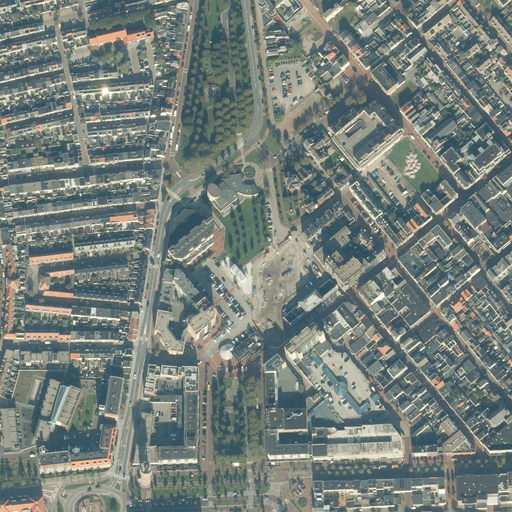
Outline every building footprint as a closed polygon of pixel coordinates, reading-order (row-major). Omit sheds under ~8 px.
[(33,17),(31,10),(29,0),(24,1),(26,8),(28,8),(30,17),(33,17)] [(111,1),(110,0),(108,0),(109,2),(110,5),(113,16),(118,14),(115,5),(113,6),(112,4),(112,1),(111,1)] [(273,0),(270,0),(268,2),(269,3),(271,6),(275,11),(280,8),(273,0)] [(343,8),(349,3),(346,0),(324,19),(327,22),(343,8)] [(376,12),(378,10),(381,9),(383,7),(385,5),(387,3),(384,0),(382,0),(377,4),(370,10),(372,12),(374,10),(376,12)] [(433,17),(437,14),(425,0),(422,0),(429,9),(427,10),(433,17)] [(442,10),(436,3),(433,0),(425,0),(437,14),(442,10)] [(442,10),(446,6),(440,0),(436,3),(442,10)] [(508,8),(511,4),(511,0),(497,0),(499,2),(504,8),(506,6),(508,8)] [(26,8),(24,1),(20,3),(21,10),(24,9),(26,17),(27,17),(28,17),(26,8)] [(461,9),(466,5),(463,1),(454,8),(456,11),(459,8),(461,9)] [(19,10),(21,10),(20,3),(15,4),(18,17),(19,20),(24,19),(23,16),(20,16),(19,10)] [(263,5),(260,8),(261,12),(263,13),(265,32),(266,32),(277,22),(281,26),(285,23),(275,11),(271,6),(269,3),(266,5),(263,5)] [(93,10),(92,7),(91,4),(85,5),(86,9),(90,8),(90,11),(90,14),(87,15),(89,21),(95,20),(93,13),(93,10)] [(462,15),(469,9),(466,5),(461,9),(459,11),(462,15)] [(8,17),(5,6),(1,7),(3,14),(5,13),(6,16),(6,20),(4,21),(5,23),(9,22),(9,21),(8,17)] [(429,20),(420,9),(419,8),(417,10),(420,13),(422,16),(420,18),(425,23),(429,20)] [(425,13),(422,9),(421,8),(420,9),(429,20),(433,17),(427,11),(425,13)] [(465,19),(473,13),(469,9),(462,15),(465,19)] [(160,26),(158,20),(157,12),(152,13),(154,21),(156,21),(157,26),(155,26),(156,31),(161,30),(160,26)] [(472,13),(473,13),(465,19),(469,23),(475,17),(472,13)] [(376,22),(379,20),(378,18),(374,14),(371,16),(376,22)] [(420,18),(418,19),(414,14),(412,15),(421,26),(425,23),(420,18)] [(417,30),(421,26),(412,15),(408,18),(411,22),(417,30)] [(448,24),(452,21),(447,15),(443,18),(448,24)] [(43,25),(41,25),(39,16),(36,17),(40,33),(44,32),(43,25)] [(369,18),(365,20),(364,21),(367,24),(370,28),(376,22),(371,16),(369,18)] [(479,21),(476,19),(475,17),(469,23),(472,26),(472,27),(477,22),(479,21)] [(501,21),(497,17),(490,23),(493,27),(501,21)] [(390,32),(392,31),(393,29),(402,22),(399,18),(397,20),(395,22),(393,24),(391,26),(389,27),(387,28),(390,32)] [(444,28),(448,24),(443,18),(439,21),(444,28)] [(440,31),(444,28),(439,21),(435,24),(440,31)] [(497,31),(504,25),(501,21),(493,27),(497,31)] [(398,32),(406,26),(402,22),(393,29),(392,31),(390,32),(391,34),(397,29),(398,31),(398,32)] [(481,27),(477,22),(472,27),(472,26),(469,29),(470,30),(472,28),(474,30),(472,32),(473,33),(475,31),(476,31),(476,30),(480,27),(481,27)] [(436,34),(440,31),(435,24),(431,28),(436,34)] [(285,33),(275,34),(274,25),(267,31),(266,32),(265,32),(266,42),(280,40),(282,40),(289,39),(285,33)] [(500,35),(507,29),(504,25),(497,31),(500,35)] [(409,30),(406,26),(398,32),(397,33),(399,35),(402,33),(404,34),(409,30)] [(125,29),(122,30),(121,27),(119,28),(117,28),(117,31),(96,36),(88,38),(89,42),(90,45),(90,47),(98,45),(98,47),(123,41),(124,46),(128,45),(128,44),(126,34),(125,29)] [(432,37),(436,34),(431,28),(427,31),(432,37)] [(89,42),(88,42),(85,29),(81,30),(82,38),(85,37),(86,43),(87,46),(90,45),(89,42)] [(503,39),(510,33),(507,29),(500,35),(503,39)] [(84,47),(82,38),(81,30),(76,31),(78,39),(80,39),(81,43),(82,47),(84,47)] [(148,41),(154,39),(152,30),(144,32),(146,40),(145,40),(146,41),(148,41)] [(164,33),(165,30),(156,32),(157,37),(158,38),(158,39),(163,37),(164,33)] [(342,41),(349,36),(345,30),(338,36),(342,41)] [(407,38),(412,34),(409,30),(404,34),(402,36),(403,37),(402,38),(404,41),(407,38)] [(487,34),(484,30),(483,30),(479,34),(478,34),(476,36),(477,37),(478,36),(480,38),(478,40),(479,41),(482,39),(482,38),(487,34)] [(428,41),(432,37),(427,31),(423,34),(428,41)] [(74,48),(74,47),(71,33),(66,34),(68,43),(71,43),(72,49),(74,48)] [(492,37),(490,35),(488,33),(487,34),(482,38),(482,39),(485,42),(492,37)] [(506,42),(511,37),(511,34),(510,33),(503,39),(506,42)] [(68,43),(66,34),(61,35),(63,43),(65,42),(66,47),(64,47),(65,51),(70,49),(68,43)] [(57,44),(56,39),(55,36),(50,37),(52,45),(54,53),(59,52),(58,49),(56,49),(54,45),(57,44)] [(347,47),(354,41),(349,36),(342,41),(347,47)] [(394,39),(392,40),(388,36),(387,38),(388,39),(395,48),(399,45),(394,39)] [(399,45),(403,42),(398,36),(394,39),(399,45)] [(390,52),(391,51),(395,48),(388,39),(387,38),(385,37),(383,38),(385,40),(382,42),(384,44),(390,52)] [(495,40),(495,41),(492,37),(485,42),(488,46),(495,40)] [(390,52),(384,44),(382,42),(379,39),(375,42),(376,44),(379,42),(383,47),(381,49),(382,50),(387,55),(390,52)] [(413,43),(419,50),(423,47),(417,39),(413,43)] [(41,52),(41,50),(40,47),(42,46),(41,40),(31,42),(34,52),(37,52),(37,54),(34,54),(35,58),(40,57),(39,55),(43,55),(42,51),(41,52)] [(492,50),(499,44),(495,40),(488,46),(492,50)] [(351,52),(358,46),(354,41),(347,47),(351,52)] [(31,56),(30,52),(30,49),(32,49),(30,42),(26,43),(29,58),(34,57),(33,55),(31,56)] [(29,58),(26,43),(21,44),(23,51),(25,50),(27,58),(24,58),(25,60),(30,59),(29,58)] [(415,53),(419,50),(413,43),(409,46),(415,53)] [(438,53),(445,48),(441,43),(435,49),(438,53)] [(24,58),(23,51),(21,44),(16,45),(18,52),(21,51),(23,61),(25,61),(25,60),(24,58)] [(325,60),(337,50),(332,44),(325,50),(326,51),(321,55),(322,56),(324,55),(326,56),(328,54),(329,54),(324,58),(325,60)] [(477,46),(475,44),(471,47),(476,53),(480,50),(480,49),(478,48),(477,46)] [(182,47),(175,45),(171,45),(170,52),(174,52),(181,53),(182,50),(181,50),(181,47),(182,47)] [(356,58),(363,52),(358,46),(351,52),(356,58)] [(411,56),(415,53),(409,46),(405,49),(411,56)] [(14,59),(14,57),(11,47),(7,48),(9,54),(11,54),(12,61),(10,61),(11,64),(15,63),(14,59)] [(367,53),(371,50),(368,47),(363,52),(356,58),(359,62),(368,54),(367,53)] [(472,56),(476,53),(471,47),(467,51),(472,56)] [(496,58),(505,51),(501,47),(496,52),(498,54),(493,58),(492,56),(489,58),(493,61),(496,58)] [(430,55),(428,53),(423,48),(408,60),(412,66),(423,57),(425,59),(430,55)] [(441,57),(448,51),(445,48),(438,53),(441,57)] [(383,58),(387,55),(382,50),(381,49),(378,52),(379,53),(383,58)] [(407,60),(411,56),(405,49),(401,52),(407,60)] [(335,59),(340,54),(337,51),(337,50),(325,60),(323,62),(326,66),(335,59)] [(362,65),(375,54),(372,50),(368,54),(359,62),(362,65)] [(449,57),(451,56),(448,51),(441,57),(445,61),(449,57)] [(468,60),(472,56),(467,51),(463,54),(468,60)] [(502,59),(508,55),(505,51),(496,58),(497,60),(501,57),(502,59)] [(383,58),(379,53),(378,52),(375,54),(362,65),(367,71),(383,58)] [(408,60),(407,60),(401,52),(397,55),(402,61),(404,60),(407,63),(405,64),(408,69),(412,66),(408,60)] [(58,58),(60,58),(59,54),(54,55),(58,71),(63,70),(61,62),(59,63),(58,58)] [(319,78),(328,72),(335,66),(344,59),(340,54),(335,59),(326,66),(316,74),(319,78)] [(405,64),(402,61),(397,55),(393,59),(401,68),(403,71),(404,72),(409,69),(408,69),(405,64)] [(49,65),(48,61),(48,60),(51,60),(50,56),(45,57),(46,60),(46,62),(49,73),(53,72),(52,65),(49,65)] [(41,60),(40,57),(35,58),(36,61),(39,75),(44,74),(42,67),(40,67),(38,61),(41,60)] [(428,68),(435,62),(432,58),(425,64),(428,68)] [(334,79),(338,75),(350,66),(344,59),(335,66),(328,72),(334,79)] [(398,70),(401,68),(393,59),(390,61),(398,70)] [(455,64),(459,61),(457,59),(453,62),(452,61),(447,65),(450,68),(455,64)] [(493,65),(491,63),(488,59),(484,62),(489,68),(493,65)] [(502,68),(508,63),(504,59),(498,64),(502,68)] [(25,71),(25,67),(23,61),(21,62),(23,71),(25,78),(30,77),(28,70),(25,71)] [(19,65),(18,62),(17,63),(17,64),(20,79),(25,78),(23,71),(21,72),(19,65)] [(405,82),(389,62),(385,66),(382,69),(373,76),(389,96),(398,88),(398,89),(405,82)] [(431,72),(439,66),(435,62),(428,68),(431,72)] [(458,67),(462,64),(460,62),(456,66),(455,64),(450,68),(452,72),(458,67)] [(485,71),(489,68),(484,62),(480,65),(485,71)] [(506,73),(511,68),(508,63),(502,68),(506,73)] [(470,68),(472,67),(469,64),(466,66),(461,70),(455,75),(458,79),(463,74),(470,68)] [(481,75),(485,71),(480,65),(476,69),(481,75)] [(9,74),(7,74),(5,66),(2,66),(3,73),(4,76),(6,83),(10,82),(9,74)] [(439,66),(431,72),(429,74),(434,82),(434,81),(444,73),(439,66)] [(77,83),(75,72),(74,67),(68,68),(69,71),(72,70),(72,71),(73,76),(70,76),(72,83),(77,83)] [(455,75),(461,70),(458,67),(452,72),(455,75)] [(461,82),(466,78),(472,73),(471,71),(465,76),(463,74),(458,79),(461,82)] [(437,85),(440,83),(442,81),(447,77),(444,73),(434,81),(436,83),(437,85)] [(463,85),(472,79),(473,77),(475,76),(474,74),(467,79),(466,78),(461,82),(463,85)] [(66,84),(65,77),(64,76),(59,77),(61,85),(63,94),(68,92),(67,89),(65,90),(63,84),(66,84)] [(442,87),(445,84),(450,80),(447,77),(442,81),(440,83),(441,85),(440,85),(442,87)] [(474,82),(477,79),(476,78),(473,80),(472,79),(463,85),(466,89),(474,82)] [(59,95),(55,79),(50,80),(52,87),(54,86),(55,91),(56,95),(59,95)] [(48,93),(45,81),(40,82),(43,92),(45,92),(46,94),(43,94),(44,98),(49,97),(48,93)] [(426,82),(419,88),(421,90),(428,85),(426,82)] [(478,87),(474,82),(466,89),(470,93),(476,88),(478,87)] [(35,100),(33,91),(31,84),(26,85),(28,93),(30,92),(32,101),(35,100)] [(30,101),(28,93),(26,85),(22,86),(24,96),(26,96),(28,102),(30,101)] [(25,102),(24,96),(22,86),(17,87),(19,98),(22,97),(23,103),(25,102)] [(473,97),(478,92),(480,90),(482,89),(479,86),(478,87),(476,88),(470,93),(473,97)] [(448,99),(452,96),(459,90),(456,87),(451,91),(449,93),(450,94),(447,97),(448,99)] [(16,104),(15,100),(13,88),(8,89),(10,97),(12,96),(14,105),(16,104)] [(476,100),(484,93),(487,91),(485,89),(482,92),(480,90),(478,92),(473,97),(476,100)] [(453,101),(462,94),(459,90),(452,96),(453,98),(451,99),(453,101)] [(66,97),(69,97),(68,93),(62,95),(63,98),(64,98),(67,111),(72,110),(70,101),(67,101),(66,97)] [(174,101),(175,96),(155,93),(154,98),(157,98),(157,96),(163,97),(163,99),(174,101)] [(406,119),(428,101),(421,93),(408,104),(409,105),(400,111),(402,114),(403,115),(406,119)] [(478,103),(486,98),(487,97),(484,93),(476,100),(478,103)] [(481,107),(487,103),(493,97),(495,95),(494,94),(487,99),(486,98),(478,103),(481,107)] [(62,95),(58,96),(62,112),(67,111),(64,98),(63,98),(62,95)] [(459,105),(466,99),(463,95),(457,100),(459,102),(457,103),(455,106),(456,107),(459,105)] [(58,113),(62,112),(58,96),(54,97),(54,98),(55,102),(58,113)] [(462,108),(469,103),(466,99),(459,105),(462,108)] [(39,117),(44,116),(40,100),(35,101),(36,104),(38,104),(40,110),(38,110),(39,117)] [(44,106),(42,100),(40,100),(44,116),(48,115),(46,105),(44,106)] [(429,106),(431,104),(428,101),(406,119),(409,123),(424,110),(425,109),(423,108),(427,105),(429,106)] [(484,111),(494,103),(493,101),(488,105),(487,103),(481,107),(484,111)] [(380,103),(377,105),(375,102),(361,114),(359,111),(355,114),(354,112),(352,111),(333,126),(330,129),(329,130),(336,139),(333,141),(357,171),(358,170),(360,171),(362,170),(363,171),(384,154),(401,140),(399,138),(402,136),(401,134),(404,132),(380,103)] [(25,113),(25,109),(23,103),(21,104),(25,120),(30,119),(28,113),(28,112),(25,113)] [(165,105),(159,103),(153,103),(153,108),(172,111),(173,106),(165,105)] [(466,111),(472,106),(469,103),(462,108),(465,112),(466,111)] [(497,105),(496,105),(494,103),(484,111),(487,114),(492,110),(497,106),(497,105)] [(19,114),(17,115),(14,106),(12,106),(16,123),(21,121),(19,114)] [(419,121),(426,115),(434,108),(432,106),(429,109),(426,112),(424,110),(409,123),(412,126),(419,121)] [(465,120),(467,118),(470,115),(475,111),(472,106),(466,111),(465,112),(464,113),(466,115),(456,123),(457,125),(464,119),(465,120)] [(490,117),(500,109),(501,108),(500,106),(494,111),(493,110),(492,110),(487,114),(490,117)] [(6,111),(6,110),(8,109),(8,107),(3,108),(4,114),(7,125),(11,124),(10,116),(9,114),(8,111),(6,111)] [(172,116),(172,111),(153,108),(151,118),(171,116),(172,116)] [(493,121),(503,113),(500,109),(490,117),(493,121)] [(496,124),(510,113),(507,109),(503,113),(493,121),(496,124)] [(472,119),(478,114),(475,111),(470,115),(471,117),(469,119),(470,121),(472,119)] [(419,134),(426,128),(428,127),(434,122),(436,120),(438,118),(440,116),(437,112),(433,116),(426,121),(415,130),(419,134)] [(498,128),(511,116),(510,113),(496,124),(498,128)] [(474,124),(481,118),(478,114),(472,119),(473,120),(473,119),(475,121),(473,122),(474,124)] [(426,118),(428,117),(426,115),(419,121),(412,126),(415,130),(426,121),(428,120),(426,118)] [(458,129),(450,119),(448,116),(444,120),(441,122),(437,126),(434,128),(423,137),(422,138),(431,149),(431,150),(440,142),(441,141),(444,141),(454,133),(458,129)] [(72,133),(71,129),(69,117),(64,119),(65,126),(68,126),(70,135),(73,135),(72,133)] [(478,127),(484,122),(481,118),(474,124),(469,128),(471,130),(476,125),(478,127)] [(51,136),(50,133),(49,130),(51,129),(50,122),(45,123),(48,134),(49,138),(53,137),(53,136),(51,136)] [(422,138),(423,137),(434,128),(437,126),(434,122),(428,127),(426,128),(419,134),(422,138)] [(478,133),(481,131),(487,125),(484,122),(478,127),(473,131),(474,133),(476,131),(478,133)] [(511,125),(510,122),(501,130),(501,131),(507,138),(511,134),(509,131),(511,127),(511,125)] [(169,134),(170,124),(163,123),(150,125),(149,131),(169,134)] [(38,136),(35,125),(31,126),(32,133),(35,133),(36,138),(34,139),(34,141),(39,140),(38,140),(38,136)] [(507,158),(498,148),(494,143),(490,139),(495,135),(487,125),(481,131),(478,133),(467,142),(464,145),(463,143),(447,156),(441,161),(455,178),(461,173),(461,172),(457,168),(465,161),(480,180),(507,158)] [(20,142),(17,129),(6,132),(9,142),(12,141),(12,139),(16,138),(17,143),(20,143),(20,142)] [(168,139),(169,134),(149,131),(148,136),(168,139)] [(309,152),(327,137),(323,132),(305,147),(309,152)] [(456,136),(454,134),(454,133),(444,141),(441,141),(440,142),(431,150),(435,153),(443,146),(456,136)] [(441,161),(447,156),(446,154),(450,150),(449,149),(449,148),(450,147),(460,139),(457,135),(456,136),(443,146),(435,153),(441,161)] [(500,146),(503,144),(495,135),(490,139),(494,143),(498,148),(500,146)] [(167,144),(168,139),(148,136),(148,138),(155,139),(154,142),(167,144)] [(320,150),(331,142),(327,137),(309,152),(313,157),(320,150)] [(11,156),(33,154),(36,153),(42,153),(40,140),(34,141),(24,142),(20,143),(17,143),(16,144),(16,150),(11,151),(11,156)] [(139,152),(138,147),(138,144),(136,144),(137,154),(137,161),(142,161),(144,153),(143,153),(143,151),(139,152)] [(500,146),(498,148),(507,158),(511,154),(503,144),(500,146)] [(165,154),(166,149),(158,147),(147,145),(146,150),(152,151),(165,154)] [(64,169),(62,152),(61,148),(53,149),(53,153),(53,156),(53,157),(53,159),(54,167),(55,170),(64,169)] [(152,156),(153,154),(152,154),(152,151),(146,150),(144,160),(151,160),(151,156),(152,156)] [(328,154),(328,152),(327,150),(323,153),(320,150),(313,157),(320,165),(329,157),(326,154),(328,154)] [(165,158),(165,154),(152,151),(152,154),(153,154),(152,156),(151,156),(151,160),(152,160),(153,154),(157,155),(157,157),(165,158)] [(43,160),(39,160),(38,153),(36,153),(38,169),(40,169),(44,168),(43,160)] [(30,161),(26,162),(26,155),(23,155),(25,171),(27,170),(31,170),(30,161)] [(511,166),(506,172),(507,173),(503,176),(502,175),(496,180),(507,193),(511,199),(511,166)] [(354,180),(351,177),(342,167),(339,170),(346,178),(350,183),(354,180)] [(472,173),(471,173),(468,169),(466,170),(466,171),(472,178),(476,184),(480,180),(472,171),(471,172),(472,173)] [(303,174),(308,180),(310,179),(313,177),(312,175),(313,174),(310,171),(309,172),(307,170),(304,172),(303,174)] [(346,178),(339,170),(335,173),(336,175),(339,174),(341,176),(339,178),(341,180),(346,186),(350,183),(346,178)] [(161,182),(161,178),(163,171),(145,173),(146,178),(146,181),(152,180),(153,182),(161,182)] [(464,173),(463,171),(461,172),(461,173),(473,187),(476,184),(472,178),(466,171),(464,173)] [(461,173),(455,178),(465,191),(467,191),(473,187),(461,173)] [(304,184),(308,180),(303,174),(298,177),(304,184)] [(242,178),(241,176),(241,175),(230,177),(230,179),(224,181),(224,179),(214,187),(214,189),(213,189),(211,190),(210,190),(209,191),(208,193),(207,194),(207,196),(207,198),(208,199),(210,201),(211,202),(213,202),(213,204),(220,213),(236,200),(237,199),(238,198),(238,197),(237,196),(238,194),(239,194),(244,196),(249,197),(254,196),(258,195),(257,190),(255,186),(252,187),(249,187),(246,186),(244,185),(242,184),(244,180),(243,179),(242,178)] [(292,177),(292,176),(287,176),(287,179),(286,180),(286,185),(288,185),(288,190),(290,190),(290,193),(296,192),(296,191),(300,190),(305,186),(304,184),(298,177),(298,176),(292,177)] [(93,209),(98,208),(97,203),(97,196),(96,193),(96,189),(95,178),(89,179),(90,187),(91,194),(92,203),(93,209)] [(341,180),(336,185),(341,191),(346,186),(341,180)] [(511,199),(507,193),(496,180),(492,183),(492,184),(498,190),(503,196),(505,195),(510,201),(511,199)] [(321,206),(324,204),(335,195),(325,183),(323,185),(321,187),(326,193),(317,200),(321,206)] [(350,192),(359,202),(369,194),(360,184),(350,192)] [(458,198),(458,197),(447,184),(440,189),(452,204),(458,199),(458,198)] [(511,207),(503,196),(498,190),(492,184),(485,190),(484,190),(493,200),(504,214),(511,207)] [(40,200),(42,200),(43,200),(41,185),(39,185),(35,185),(36,194),(40,193),(40,200)] [(28,202),(30,201),(29,186),(26,186),(22,187),(23,195),(27,195),(28,202)] [(16,188),(16,187),(14,188),(10,188),(12,204),(14,203),(17,203),(18,203),(16,188)] [(143,203),(141,194),(141,189),(139,189),(137,189),(132,190),(132,195),(133,195),(134,204),(143,203)] [(445,210),(452,204),(440,189),(432,195),(445,210)] [(511,207),(504,214),(493,200),(484,190),(484,191),(483,192),(482,192),(482,193),(480,195),(479,195),(478,196),(477,196),(491,213),(504,228),(511,222),(511,224),(511,223),(511,207)] [(319,208),(314,203),(309,196),(307,194),(304,191),(302,193),(302,197),(304,199),(305,200),(306,201),(308,205),(306,206),(309,209),(307,211),(310,215),(319,208)] [(432,195),(429,191),(426,194),(429,197),(428,198),(441,213),(445,210),(432,195)] [(367,212),(377,204),(369,194),(359,202),(367,212)] [(441,213),(428,198),(425,195),(421,198),(437,217),(441,213)] [(504,228),(491,213),(477,196),(471,202),(471,203),(470,204),(477,213),(478,212),(487,224),(496,234),(492,238),(493,240),(490,243),(489,244),(498,254),(511,243),(500,231),(504,228)] [(236,206),(234,204),(233,205),(232,205),(223,212),(225,215),(235,207),(234,207),(236,206)] [(377,204),(367,212),(375,222),(376,223),(385,215),(386,215),(377,204)] [(431,218),(420,204),(414,209),(412,211),(413,212),(425,226),(426,226),(425,226),(428,224),(429,223),(430,223),(430,222),(432,220),(433,220),(432,220),(431,218)] [(478,212),(477,213),(470,204),(463,209),(462,210),(462,209),(458,212),(467,222),(473,230),(476,233),(479,237),(482,240),(485,238),(490,243),(493,240),(492,238),(496,234),(487,224),(478,212)] [(343,209),(339,205),(332,211),(335,215),(343,209)] [(198,220),(190,210),(183,210),(179,213),(178,220),(175,222),(173,236),(170,238),(167,260),(169,263),(185,264),(187,262),(190,263),(198,256),(199,256),(203,254),(203,253),(205,250),(206,251),(210,248),(210,243),(212,241),(213,231),(211,227),(212,226),(211,224),(210,224),(209,225),(205,221),(198,220)] [(421,230),(425,226),(413,212),(412,211),(412,210),(408,213),(409,214),(421,230)] [(353,219),(348,212),(347,214),(345,215),(350,222),(353,219)] [(473,230),(467,222),(458,212),(455,215),(470,233),(473,230)] [(330,224),(335,220),(329,213),(324,217),(330,224)] [(400,220),(403,218),(399,213),(386,223),(380,228),(384,233),(390,228),(400,220)] [(414,236),(421,230),(409,214),(405,217),(401,220),(407,227),(414,236)] [(469,233),(470,233),(455,215),(449,220),(449,221),(449,222),(463,239),(468,235),(467,233),(468,232),(469,233)] [(320,220),(326,227),(330,224),(324,217),(320,220)] [(380,228),(386,223),(382,218),(376,223),(380,228)] [(326,227),(320,220),(318,222),(315,224),(321,231),(326,227)] [(410,239),(414,236),(407,227),(401,220),(397,224),(400,227),(410,239)] [(321,231),(315,224),(316,224),(313,226),(311,228),(317,234),(321,231)] [(400,227),(397,224),(393,227),(406,242),(410,239),(400,227)] [(323,247),(314,255),(324,267),(325,269),(328,273),(340,287),(344,292),(345,293),(345,292),(348,289),(348,290),(349,289),(352,286),(353,286),(353,287),(357,284),(357,283),(356,283),(360,280),(361,280),(361,279),(363,277),(364,277),(360,271),(355,266),(354,266),(349,259),(348,258),(353,254),(354,255),(355,257),(359,254),(350,243),(357,237),(360,234),(363,231),(360,227),(350,234),(348,231),(348,232),(345,229),(324,246),(323,247)] [(406,242),(393,227),(389,230),(402,245),(402,246),(402,245),(403,245),(403,244),(404,243),(405,243),(406,243),(406,242)] [(317,234),(311,228),(309,229),(307,231),(312,238),(317,234)] [(456,249),(450,242),(439,228),(431,234),(449,255),(456,249)] [(397,249),(402,245),(389,230),(385,234),(397,249)] [(479,237),(476,233),(473,230),(470,233),(469,233),(468,232),(467,233),(468,235),(463,239),(469,245),(479,237)] [(312,238),(307,231),(302,235),(306,239),(307,241),(308,242),(312,238)] [(362,242),(368,237),(363,231),(360,234),(357,237),(360,240),(362,242)] [(449,255),(431,234),(431,235),(423,242),(423,241),(423,242),(437,260),(438,261),(435,264),(438,267),(446,261),(443,257),(446,255),(447,257),(449,255)] [(263,269),(262,272),(263,289),(263,308),(264,311),(264,314),(265,335),(268,343),(276,344),(280,345),(291,336),(277,318),(276,318),(275,311),(275,304),(274,304),(273,287),(272,275),(273,274),(274,274),(275,273),(281,269),(283,270),(292,262),(291,261),(289,259),(300,250),(299,248),(300,247),(307,241),(306,239),(302,235),(299,237),(294,241),(288,246),(286,247),(286,248),(283,251),(283,250),(276,255),(278,257),(274,260),(273,259),(270,261),(269,262),(267,264),(265,266),(264,267),(263,269)] [(366,248),(373,243),(368,237),(362,242),(366,248)] [(419,245),(426,253),(430,259),(433,263),(434,262),(437,260),(423,242),(419,245)] [(151,245),(138,243),(138,245),(143,246),(142,251),(145,252),(146,251),(146,250),(150,251),(151,245)] [(379,251),(373,243),(366,249),(379,265),(386,259),(383,255),(380,251),(379,251)] [(495,257),(483,243),(480,246),(481,248),(483,248),(484,248),(484,249),(485,249),(486,250),(489,254),(489,255),(490,255),(490,256),(490,257),(490,258),(491,260),(495,257)] [(430,259),(426,253),(419,245),(411,251),(426,269),(433,263),(430,259)] [(465,252),(462,248),(461,248),(457,251),(446,261),(438,267),(446,277),(449,274),(448,273),(448,272),(451,270),(448,267),(446,269),(445,268),(465,252)] [(366,249),(358,256),(360,257),(371,271),(379,265),(366,249)] [(418,276),(426,269),(411,251),(403,258),(418,276)] [(455,267),(456,266),(468,256),(465,252),(445,268),(446,269),(448,267),(451,270),(455,267)] [(356,258),(355,257),(354,255),(353,254),(348,258),(349,259),(354,266),(355,266),(360,271),(364,277),(365,276),(371,271),(360,257),(358,256),(356,258)] [(458,270),(471,259),(468,256),(456,266),(455,267),(458,270)] [(413,280),(418,276),(403,258),(398,262),(413,280)] [(468,269),(474,263),(471,259),(458,270),(460,272),(466,267),(468,269)] [(505,260),(501,264),(504,267),(505,269),(508,272),(511,268),(509,265),(508,264),(505,260)] [(465,278),(478,267),(474,263),(468,269),(462,274),(465,278)] [(501,264),(498,267),(499,268),(498,269),(500,271),(501,272),(503,275),(508,272),(505,269),(504,267),(501,264)] [(418,285),(437,269),(434,265),(415,281),(416,282),(417,282),(418,283),(417,284),(418,285)] [(407,285),(392,267),(387,271),(399,284),(396,287),(399,291),(407,285)] [(468,281),(481,271),(478,267),(465,278),(468,281)] [(421,289),(440,273),(437,269),(418,285),(421,289)] [(496,269),(493,271),(495,275),(496,276),(499,279),(503,275),(501,272),(500,271),(498,269),(497,270),(496,269)] [(396,287),(399,284),(387,271),(383,274),(398,292),(399,291),(396,287)] [(492,272),(488,276),(491,280),(494,283),(497,281),(499,279),(496,276),(495,275),(493,271),(492,272)] [(176,274),(175,274),(167,272),(165,272),(161,295),(160,299),(160,303),(172,305),(174,290),(176,289),(187,302),(187,307),(192,307),(192,308),(194,311),(195,312),(192,315),(198,322),(194,324),(193,322),(189,324),(186,326),(188,329),(185,332),(184,333),(183,335),(182,336),(182,338),(181,339),(181,344),(180,346),(176,345),(166,332),(169,316),(158,315),(155,335),(157,335),(157,337),(168,352),(169,353),(169,355),(181,357),(187,352),(183,347),(184,345),(190,340),(191,341),(193,339),(196,342),(207,332),(207,331),(212,327),(213,326),(214,325),(214,324),(215,323),(215,322),(215,321),(215,319),(214,318),(214,317),(211,314),(209,311),(209,310),(204,304),(196,311),(194,308),(194,307),(199,307),(199,304),(202,302),(197,295),(184,279),(183,278),(180,275),(179,275),(179,274),(179,273),(178,273),(177,273),(176,273),(176,274)] [(49,280),(49,278),(50,278),(49,273),(44,273),(44,278),(41,278),(41,282),(41,284),(41,287),(41,291),(43,291),(43,296),(48,296),(48,291),(49,291),(49,290),(50,290),(51,280),(49,280)] [(424,293),(443,277),(440,273),(421,289),(424,293)] [(457,273),(456,275),(464,285),(468,282),(461,274),(459,276),(457,273)] [(395,295),(398,292),(383,274),(380,277),(395,295)] [(452,278),(453,280),(454,279),(461,288),(464,285),(456,275),(452,278)] [(360,293),(359,296),(365,303),(371,310),(378,304),(379,303),(380,303),(383,300),(385,299),(389,303),(395,298),(394,296),(395,295),(380,277),(372,283),(371,284),(365,289),(360,293)] [(443,283),(446,280),(443,277),(424,293),(427,297),(443,283)] [(457,291),(461,288),(454,279),(453,280),(452,281),(454,284),(453,285),(457,291)] [(488,287),(483,281),(482,279),(468,290),(472,294),(475,298),(476,297),(488,287)] [(19,281),(16,281),(8,280),(7,285),(7,286),(7,291),(15,291),(18,291),(18,290),(19,286),(19,281)] [(283,319),(282,319),(283,320),(290,329),(291,329),(298,323),(306,317),(315,310),(337,291),(338,292),(338,291),(338,290),(334,286),(330,281),(329,281),(283,319)] [(447,285),(449,284),(447,282),(444,285),(443,283),(427,297),(431,301),(442,291),(442,290),(444,288),(446,287),(447,285)] [(510,287),(511,285),(511,282),(501,292),(504,295),(511,289),(510,287)] [(452,287),(450,289),(447,285),(446,287),(452,295),(456,292),(452,287)] [(410,288),(408,286),(401,292),(403,294),(410,288)] [(449,298),(452,295),(446,287),(444,288),(447,291),(445,293),(449,298)] [(491,291),(488,287),(476,297),(479,301),(484,297),(485,296),(491,291)] [(405,296),(400,300),(402,302),(414,293),(410,288),(403,294),(405,296)] [(472,294),(468,290),(466,293),(472,301),(475,298),(472,294)] [(437,308),(449,298),(442,291),(431,301),(437,308)] [(487,302),(494,295),(491,291),(485,296),(487,298),(482,302),(484,304),(487,302)] [(400,300),(392,307),(394,310),(394,309),(396,311),(404,304),(405,306),(417,297),(414,293),(402,302),(400,300)] [(475,304),(472,301),(466,293),(462,296),(467,302),(468,300),(471,303),(469,305),(471,307),(475,304)] [(490,305),(498,299),(494,295),(487,302),(484,304),(486,306),(482,309),(484,310),(490,305)] [(404,304),(396,311),(399,315),(407,309),(408,310),(409,311),(420,301),(417,297),(405,306),(404,304)] [(463,308),(467,305),(460,297),(457,300),(463,308)] [(493,309),(501,303),(498,299),(490,305),(491,308),(488,310),(489,312),(493,309)] [(355,318),(358,316),(361,313),(361,312),(351,300),(345,306),(352,314),(355,318)] [(390,307),(385,300),(381,303),(380,303),(379,303),(378,304),(379,305),(371,311),(377,318),(390,307)] [(454,316),(462,309),(463,308),(457,300),(442,313),(442,314),(447,321),(454,316)] [(420,301),(409,311),(412,315),(418,310),(424,305),(420,301)] [(496,313),(504,307),(501,303),(493,309),(495,311),(489,316),(491,317),(496,313)] [(424,305),(418,310),(421,314),(427,309),(424,305)] [(353,332),(360,326),(361,325),(355,318),(352,314),(345,306),(337,312),(351,330),(353,332)] [(390,307),(377,318),(380,321),(393,310),(394,310),(392,307),(391,308),(390,307)] [(494,321),(496,320),(499,317),(507,311),(504,307),(496,313),(491,317),(494,321)] [(399,315),(411,330),(417,325),(411,318),(411,317),(413,316),(412,315),(409,311),(408,310),(407,309),(399,315)] [(425,318),(431,314),(427,309),(421,314),(425,318)] [(386,328),(399,317),(393,310),(380,321),(386,328)] [(425,318),(421,314),(418,310),(412,315),(413,316),(415,314),(421,322),(425,318)] [(502,321),(510,315),(507,311),(499,317),(501,319),(498,322),(499,323),(502,321)] [(348,333),(349,331),(351,330),(337,312),(334,315),(338,321),(348,333)] [(361,325),(367,320),(365,318),(361,313),(358,316),(355,318),(361,325)] [(457,320),(464,314),(463,313),(461,315),(460,314),(455,318),(454,316),(447,321),(454,329),(460,324),(466,319),(465,317),(463,319),(462,318),(458,322),(457,320)] [(417,325),(421,322),(415,314),(413,316),(411,317),(411,318),(417,325)] [(334,315),(327,320),(342,338),(348,333),(338,321),(334,315)] [(503,326),(511,319),(511,317),(510,315),(502,321),(504,323),(497,328),(499,330),(503,326)] [(388,332),(402,321),(399,317),(386,328),(388,332)] [(460,337),(480,321),(477,317),(473,320),(470,322),(468,324),(457,333),(460,337)] [(441,334),(445,331),(435,319),(431,322),(441,334)] [(457,333),(468,324),(470,322),(468,319),(466,321),(466,322),(461,326),(460,324),(454,329),(457,333)] [(505,332),(511,326),(511,319),(503,326),(505,329),(503,330),(505,332)] [(327,320),(321,325),(329,336),(333,341),(338,341),(342,338),(327,320)] [(360,340),(374,328),(368,321),(360,327),(353,332),(360,340),(350,348),(356,356),(360,352),(366,348),(366,347),(360,340)] [(391,335),(400,328),(402,326),(404,324),(402,321),(388,332),(391,335)] [(475,336),(472,332),(482,324),(480,321),(460,337),(467,345),(475,337),(476,337),(478,335),(477,334),(475,336)] [(437,337),(439,335),(441,334),(431,322),(427,325),(436,336),(437,337)] [(410,331),(405,324),(404,324),(402,326),(404,328),(402,330),(402,331),(394,338),(396,341),(398,342),(401,339),(410,331)] [(432,339),(436,336),(427,325),(424,329),(432,339)] [(394,338),(402,331),(402,330),(404,328),(402,326),(400,328),(391,335),(394,338)] [(380,336),(376,330),(374,328),(360,340),(366,347),(380,336)] [(331,348),(326,343),(323,338),(316,329),(315,330),(309,335),(294,347),(293,348),(292,349),(289,351),(286,354),(293,363),(294,363),(302,372),(301,372),(303,374),(306,378),(307,379),(311,383),(312,385),(315,389),(316,390),(325,401),(361,373),(361,372),(360,371),(359,371),(356,367),(355,365),(355,366),(351,361),(352,361),(350,360),(347,356),(346,355),(345,355),(337,354),(336,354),(336,353),(335,354),(332,350),(332,349),(331,348)] [(425,346),(432,339),(424,329),(416,335),(425,346)] [(437,344),(448,335),(445,331),(441,334),(439,335),(441,337),(435,342),(437,344)] [(442,345),(451,338),(448,335),(437,344),(435,346),(432,343),(425,349),(429,353),(430,355),(431,354),(438,349),(442,345)] [(250,351),(254,356),(265,347),(256,336),(234,354),(238,360),(250,351)] [(383,339),(382,338),(380,336),(366,347),(366,348),(369,351),(369,350),(377,344),(383,339)] [(405,352),(419,340),(415,336),(401,347),(405,352)] [(479,341),(476,337),(475,337),(467,345),(470,348),(479,341)] [(442,352),(454,342),(451,338),(442,345),(444,347),(439,351),(438,349),(431,354),(434,358),(441,353),(442,352)] [(379,349),(386,344),(386,343),(383,340),(383,339),(377,344),(369,350),(372,354),(378,349),(379,349)] [(478,344),(482,341),(481,339),(479,341),(470,348),(473,352),(480,347),(478,344)] [(419,340),(405,352),(408,355),(422,344),(419,340)] [(450,352),(457,346),(454,342),(442,352),(443,353),(442,354),(443,354),(449,350),(450,352)] [(476,356),(482,351),(481,349),(485,345),(485,344),(484,343),(480,347),(473,352),(476,356)] [(381,361),(393,351),(386,344),(379,349),(372,355),(362,363),(368,371),(378,363),(380,362),(381,361)] [(422,344),(408,355),(411,360),(425,349),(422,344)] [(233,348),(231,347),(229,346),(227,346),(223,348),(221,350),(220,353),(221,355),(222,357),(224,359),(226,360),(229,359),(231,358),(232,356),(230,354),(235,350),(234,348),(233,348)] [(455,354),(460,349),(457,346),(450,352),(444,357),(442,359),(445,362),(448,360),(446,357),(450,355),(453,352),(455,354)] [(479,360),(485,355),(489,352),(487,350),(490,348),(489,347),(490,347),(489,346),(482,351),(476,356),(479,360)] [(425,349),(411,360),(415,365),(429,353),(427,351),(425,349),(425,348),(425,349)] [(455,361),(464,354),(461,350),(455,355),(457,356),(453,359),(455,361)] [(482,364),(489,359),(492,356),(490,354),(493,351),(492,350),(489,352),(485,355),(479,360),(482,364)] [(381,367),(382,366),(387,362),(396,355),(393,351),(381,361),(380,362),(378,363),(381,367)] [(17,359),(19,360),(19,352),(15,352),(15,355),(13,354),(6,352),(6,355),(5,355),(4,359),(13,362),(14,358),(17,359)] [(430,355),(429,353),(415,365),(421,371),(431,363),(435,360),(434,358),(431,354),(430,355)] [(437,361),(438,362),(442,359),(444,357),(441,353),(434,358),(435,360),(437,361)] [(486,368),(492,363),(492,362),(494,360),(492,358),(497,355),(496,353),(492,356),(489,359),(482,364),(486,368)] [(464,366),(470,361),(464,354),(455,361),(452,363),(450,360),(446,364),(448,366),(429,382),(435,389),(449,377),(450,376),(450,377),(457,372),(464,366)] [(385,370),(399,359),(396,355),(387,362),(382,366),(381,367),(384,370),(385,370)] [(4,359),(3,365),(13,368),(14,362),(13,362),(4,359)] [(304,388),(280,359),(268,369),(266,372),(266,375),(269,460),(271,460),(271,461),(287,460),(286,459),(294,459),(294,460),(310,459),(309,431),(308,415),(308,400),(304,400),(304,388)] [(388,374),(394,369),(402,362),(399,359),(385,370),(387,373),(388,374)] [(427,378),(435,372),(441,366),(444,363),(445,362),(442,359),(438,362),(438,363),(424,375),(427,378)] [(496,367),(501,362),(499,360),(496,363),(495,361),(492,363),(486,368),(489,372),(496,367)] [(438,363),(438,362),(437,361),(432,365),(431,363),(421,371),(424,375),(438,363)] [(456,386),(476,369),(470,361),(464,366),(457,372),(450,377),(450,376),(449,377),(452,381),(438,392),(441,396),(451,388),(455,385),(456,386)] [(403,365),(404,365),(402,362),(394,369),(388,374),(395,381),(408,371),(403,365)] [(492,376),(501,368),(504,366),(501,362),(496,367),(489,372),(492,376)] [(384,370),(381,367),(378,363),(368,371),(374,378),(380,373),(384,370)] [(448,366),(446,364),(445,363),(444,363),(441,366),(435,372),(427,378),(429,382),(448,366)] [(13,368),(3,365),(1,370),(11,373),(13,368)] [(495,379),(509,368),(507,366),(502,370),(501,368),(492,376),(495,379)] [(144,395),(147,396),(148,396),(150,396),(154,397),(154,396),(156,379),(157,378),(157,379),(157,377),(159,369),(154,368),(151,368),(149,368),(148,375),(144,395)] [(499,384),(504,379),(503,379),(510,374),(508,372),(511,370),(509,368),(495,379),(499,384)] [(161,374),(160,378),(163,378),(177,380),(178,380),(178,377),(179,371),(177,370),(174,370),(173,370),(172,370),(169,370),(168,370),(166,369),(163,369),(161,369),(161,371),(161,374)] [(0,374),(0,375),(9,378),(10,378),(11,373),(1,370),(0,374)] [(390,385),(394,382),(386,373),(384,370),(380,373),(374,378),(375,379),(384,390),(388,387),(387,387),(390,385)] [(14,391),(14,393),(12,398),(12,399),(11,401),(8,400),(9,411),(19,410),(22,451),(35,447),(37,446),(38,443),(46,445),(47,442),(48,442),(51,434),(50,434),(51,431),(52,431),(54,432),(65,436),(66,432),(69,426),(76,408),(81,395),(79,394),(70,390),(69,393),(67,392),(68,390),(69,386),(64,385),(63,385),(64,382),(65,379),(67,372),(66,372),(64,372),(61,372),(58,372),(56,372),(53,372),(51,372),(45,372),(42,372),(40,372),(34,372),(31,372),(29,372),(26,372),(23,371),(19,371),(19,374),(18,378),(17,380),(17,382),(15,388),(14,391)] [(178,377),(178,380),(183,380),(184,381),(185,381),(185,390),(185,395),(185,397),(198,397),(198,395),(198,390),(198,372),(180,372),(180,371),(179,371),(178,377)] [(462,393),(463,393),(469,387),(480,379),(475,372),(457,386),(458,388),(462,393)] [(10,378),(9,378),(0,375),(0,380),(8,383),(10,378)] [(413,376),(412,375),(411,375),(401,384),(398,386),(404,394),(418,382),(413,376)] [(511,378),(511,375),(505,381),(504,379),(499,384),(501,387),(511,378)] [(438,392),(452,381),(449,377),(435,389),(438,392)] [(479,386),(485,380),(483,377),(480,379),(469,387),(471,389),(477,384),(479,386)] [(505,391),(510,386),(511,384),(511,382),(511,381),(511,378),(501,387),(505,391)] [(0,386),(2,387),(7,388),(8,383),(0,380),(0,386)] [(118,421),(124,383),(111,381),(107,406),(106,406),(105,413),(99,412),(99,417),(105,418),(105,419),(106,419),(117,421),(118,421)] [(468,401),(469,401),(473,397),(480,392),(489,385),(486,381),(465,398),(466,399),(468,401)] [(408,398),(415,392),(422,386),(418,382),(404,394),(407,397),(408,398)] [(458,388),(456,386),(455,385),(451,388),(441,396),(444,400),(452,393),(454,392),(458,388)] [(488,398),(495,392),(489,385),(480,392),(484,397),(486,396),(488,398)] [(404,394),(398,386),(394,390),(401,399),(397,403),(398,404),(399,404),(400,406),(401,406),(401,405),(403,407),(403,408),(407,405),(410,402),(411,402),(410,401),(411,401),(408,398),(407,397),(404,394)] [(424,389),(424,390),(422,386),(415,392),(408,398),(411,401),(425,390),(424,389)] [(450,407),(462,397),(464,396),(462,393),(458,388),(454,392),(452,393),(444,400),(450,407)] [(397,403),(401,399),(394,390),(390,393),(395,399),(397,403)] [(413,405),(414,404),(427,393),(425,390),(411,401),(413,405)] [(492,402),(498,396),(495,392),(488,398),(481,404),(483,406),(490,400),(492,402)] [(397,403),(395,399),(390,393),(386,396),(385,397),(393,406),(397,403)] [(421,412),(434,401),(431,397),(430,397),(427,393),(414,404),(413,405),(414,406),(416,408),(417,409),(418,411),(420,413),(421,412)] [(466,399),(465,398),(464,396),(462,397),(450,407),(453,410),(466,399)] [(498,397),(499,397),(498,396),(492,402),(488,405),(489,407),(494,403),(495,405),(502,400),(501,400),(498,397)] [(177,448),(158,448),(159,465),(159,470),(197,468),(197,464),(197,453),(196,453),(196,448),(197,448),(198,402),(198,397),(185,397),(182,397),(179,397),(177,397),(176,397),(176,402),(178,402),(177,448)] [(479,405),(474,399),(473,397),(469,401),(468,401),(469,402),(471,405),(473,404),(476,408),(478,407),(479,405)] [(469,402),(468,401),(466,399),(453,410),(456,414),(469,402)] [(482,416),(493,430),(496,427),(497,429),(498,428),(497,428),(503,423),(511,416),(510,415),(510,414),(509,414),(507,412),(508,412),(507,412),(505,410),(506,409),(505,409),(504,408),(506,406),(502,400),(495,405),(493,407),(493,408),(494,407),(495,408),(498,407),(500,409),(492,415),(491,415),(488,411),(486,413),(482,416)] [(404,414),(413,407),(413,406),(414,406),(413,405),(411,401),(410,401),(411,402),(410,402),(407,405),(403,408),(403,407),(400,409),(404,414)] [(424,416),(437,405),(434,401),(421,412),(422,414),(424,416)] [(459,417),(466,411),(468,410),(469,409),(472,406),(471,405),(469,402),(456,414),(459,417)] [(431,416),(440,409),(437,405),(424,416),(423,417),(426,421),(427,421),(428,419),(431,416)] [(416,408),(414,406),(413,406),(413,407),(404,414),(408,419),(418,411),(417,409),(416,408)] [(461,421),(469,415),(470,414),(475,409),(472,406),(469,409),(468,410),(466,411),(459,417),(461,421)] [(429,425),(430,424),(444,413),(440,409),(431,416),(428,419),(427,421),(428,423),(429,425)] [(464,424),(470,419),(478,413),(475,409),(470,414),(469,415),(461,421),(464,424)] [(4,449),(4,456),(20,454),(20,452),(22,451),(19,410),(9,411),(0,412),(0,416),(1,416),(2,419),(1,419),(1,423),(2,423),(3,431),(2,431),(2,438),(4,438),(4,446),(3,446),(4,449)] [(422,415),(420,413),(418,411),(408,419),(411,423),(422,415)] [(447,417),(447,416),(444,413),(430,424),(433,428),(437,424),(447,417)] [(468,428),(475,422),(481,417),(478,414),(465,425),(468,428)] [(141,415),(133,466),(159,465),(158,448),(150,449),(150,446),(154,417),(141,415)] [(503,423),(505,422),(506,423),(504,425),(507,428),(511,424),(511,415),(511,416),(503,423)] [(436,432),(450,420),(448,418),(447,417),(437,424),(433,428),(436,432)] [(471,432),(484,421),(482,419),(476,424),(475,422),(468,428),(468,429),(471,432)] [(460,432),(450,420),(436,432),(442,439),(438,442),(438,449),(460,432)] [(475,428),(471,432),(472,433),(473,434),(474,436),(481,430),(483,428),(487,425),(484,421),(475,428)] [(511,424),(507,428),(498,435),(498,436),(494,440),(485,448),(488,451),(494,454),(507,454),(506,436),(511,435),(511,424)] [(434,433),(430,428),(427,425),(424,428),(417,434),(412,438),(413,458),(424,457),(424,456),(427,456),(427,457),(427,440),(434,433)] [(477,440),(490,429),(487,425),(481,430),(474,436),(477,440)] [(328,431),(329,461),(403,458),(402,441),(392,428),(328,431)] [(70,459),(71,472),(111,467),(112,456),(113,456),(113,455),(113,453),(114,453),(114,452),(113,452),(115,441),(117,431),(111,430),(105,429),(104,429),(100,456),(88,457),(70,459)] [(490,429),(477,440),(481,444),(490,435),(493,433),(490,429)] [(314,459),(314,461),(329,461),(328,431),(313,431),(314,459)] [(438,442),(442,439),(436,432),(434,433),(427,440),(427,457),(438,456),(438,457),(439,457),(439,456),(439,455),(438,449),(438,442)] [(464,437),(460,432),(438,449),(439,455),(439,456),(439,457),(443,456),(446,456),(449,456),(472,455),(473,455),(474,455),(475,454),(475,453),(475,452),(475,451),(475,450),(474,449),(467,441),(466,439),(464,438),(464,437)] [(485,448),(494,440),(490,435),(481,444),(484,448),(485,448)] [(71,472),(70,459),(60,460),(60,458),(45,459),(44,454),(39,455),(40,460),(39,460),(39,461),(38,461),(40,475),(71,472)] [(140,479),(138,480),(138,481),(138,483),(140,482),(141,484),(142,485),(143,486),(145,486),(146,486),(148,486),(149,485),(150,484),(150,483),(151,482),(151,480),(151,479),(151,478),(150,477),(150,476),(149,475),(148,475),(147,475),(146,474),(145,474),(144,474),(143,475),(142,476),(141,476),(140,477),(140,478),(140,479)] [(463,482),(458,482),(459,505),(465,505),(465,508),(476,508),(476,510),(488,509),(487,502),(498,502),(497,499),(499,499),(499,498),(498,481),(498,480),(476,481),(475,475),(463,476),(463,482)] [(499,481),(498,481),(499,498),(501,498),(501,504),(507,504),(507,498),(509,498),(508,478),(500,478),(500,479),(499,479),(499,481)] [(413,507),(423,506),(423,481),(422,481),(422,482),(421,482),(421,481),(416,482),(415,482),(413,482),(412,482),(413,494),(413,503),(413,507)] [(423,506),(431,506),(431,503),(431,500),(431,493),(430,481),(423,481),(423,506)] [(439,492),(439,481),(430,481),(431,493),(439,492)] [(395,507),(395,505),(394,482),(394,483),(384,483),(385,508),(395,507)] [(409,494),(413,494),(412,482),(408,482),(397,482),(397,483),(395,483),(395,482),(394,482),(395,505),(401,505),(401,494),(409,494)] [(362,509),(370,508),(369,483),(361,484),(362,509)] [(370,508),(378,508),(377,483),(369,483),(370,508)] [(378,508),(385,508),(384,483),(377,483),(378,508)] [(347,510),(346,485),(346,484),(340,485),(339,485),(340,504),(340,510),(347,510)] [(355,509),(354,484),(348,484),(347,484),(347,485),(346,485),(347,510),(355,509)] [(355,509),(362,509),(361,484),(354,484),(355,509)] [(318,506),(325,506),(324,485),(315,486),(316,509),(318,509),(318,506)] [(333,509),(332,505),(331,485),(325,485),(324,485),(325,506),(325,509),(331,509),(333,509)] [(332,505),(340,504),(339,485),(333,485),(332,485),(331,485),(332,505)] [(44,511),(44,508),(43,500),(35,501),(34,501),(32,501),(31,501),(29,501),(29,503),(9,505),(9,504),(0,504),(0,511),(44,511)]
